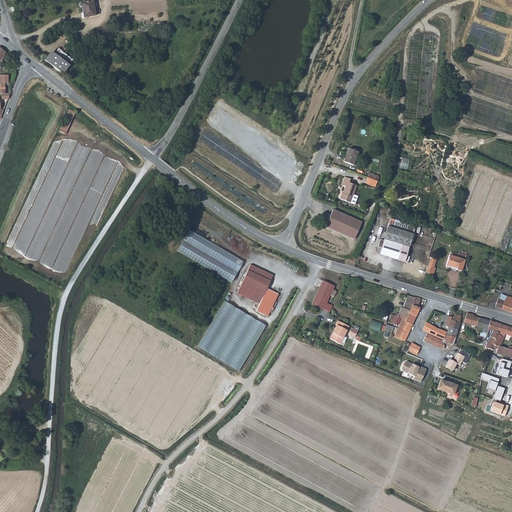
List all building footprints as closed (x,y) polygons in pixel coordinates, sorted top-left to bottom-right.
[(95,16),(95,1),(84,1),(83,1),(82,1),(82,2),(81,2),(81,3),(81,4),(82,5),(83,5),(83,16),(95,16)] [(50,50),(42,58),(45,61),(53,52),(50,50)] [(69,66),(56,55),(53,52),(45,61),(62,74),(69,66)] [(63,75),(70,67),(69,66),(62,74),(63,75)] [(0,102),(0,103),(0,102),(0,99),(8,100),(9,95),(10,93),(3,92),(1,92),(0,97),(0,102)] [(384,103),(361,95),(358,106),(381,114),(384,103)] [(358,151),(348,147),(342,161),(352,165),(358,151)] [(424,165),(402,158),(400,168),(422,174),(424,165)] [(257,177),(257,175),(263,175),(263,166),(251,166),(251,177),(257,177)] [(366,177),(376,181),(378,175),(369,172),(366,177)] [(425,180),(399,174),(396,188),(422,195),(425,180)] [(349,179),(343,177),(340,185),(343,186),(341,193),(340,193),(337,199),(348,203),(355,186),(347,182),(349,179)] [(374,186),(376,181),(366,177),(364,183),(374,186)] [(362,223),(333,210),(326,227),(354,240),(362,223)] [(384,239),(393,242),(401,245),(409,247),(413,234),(387,226),(384,239)] [(175,251),(231,280),(242,259),(186,230),(175,251)] [(397,259),(401,245),(393,242),(384,239),(380,254),(397,259)] [(409,247),(401,245),(397,259),(404,262),(409,247)] [(459,254),(457,254),(456,257),(464,260),(467,252),(462,251),(461,254),(459,253),(459,254)] [(456,269),(461,271),(464,260),(456,257),(449,255),(446,265),(456,269)] [(436,258),(431,257),(426,272),(433,274),(435,267),(433,266),(436,258)] [(271,275),(249,264),(235,292),(258,303),(255,310),(266,315),(277,292),(266,287),(271,275)] [(323,310),(323,309),(326,303),(330,295),(333,297),(336,291),(332,289),(334,286),(322,280),(311,304),(323,310)] [(399,314),(397,313),(396,316),(400,317),(407,319),(409,314),(414,298),(407,296),(404,308),(402,307),(399,314)] [(511,297),(507,296),(505,301),(502,309),(510,311),(511,303),(511,297)] [(417,313),(419,308),(417,307),(420,299),(415,297),(414,298),(409,314),(415,316),(417,313)] [(505,301),(498,299),(495,307),(499,308),(502,309),(505,301)] [(198,348),(240,372),(267,327),(224,302),(198,348)] [(331,306),(326,303),(323,309),(329,312),(331,306)] [(482,328),(481,332),(486,333),(487,329),(490,321),(473,316),(474,315),(467,313),(466,315),(464,322),(482,328)] [(391,314),(390,321),(398,325),(400,317),(396,316),(391,314)] [(412,324),(415,316),(409,314),(407,319),(406,322),(412,324)] [(447,315),(445,323),(449,324),(448,326),(457,329),(461,319),(461,316),(455,314),(454,317),(451,316),(447,315)] [(407,319),(400,317),(398,325),(397,327),(409,331),(412,324),(406,322),(407,319)] [(371,319),(368,327),(378,331),(381,322),(371,319)] [(348,326),(337,321),(335,325),(336,325),(330,339),(339,344),(348,326)] [(496,353),(511,358),(511,350),(507,349),(496,345),(494,345),(500,324),(490,321),(487,329),(493,331),(489,343),(490,344),(489,347),(497,350),(496,353)] [(443,339),(445,340),(448,334),(448,333),(446,332),(443,331),(436,327),(428,324),(425,322),(422,329),(429,333),(436,336),(443,339)] [(511,327),(500,324),(494,345),(496,345),(499,336),(502,337),(503,334),(511,336),(509,347),(508,346),(507,349),(511,350),(511,327)] [(391,334),(393,328),(386,325),(384,331),(391,334)] [(457,329),(448,326),(446,332),(448,333),(448,334),(455,336),(457,329)] [(404,341),(409,331),(397,327),(394,337),(404,341)] [(357,331),(351,328),(348,334),(354,337),(357,331)] [(438,348),(444,348),(443,343),(443,342),(426,334),(423,341),(438,348)] [(453,345),(455,336),(448,334),(445,340),(445,343),(453,345)] [(420,347),(412,343),(411,344),(407,350),(416,355),(420,347)] [(469,354),(459,349),(457,353),(456,352),(451,361),(448,359),(444,366),(451,370),(455,363),(458,365),(461,361),(464,363),(469,354)] [(489,354),(485,363),(486,363),(491,365),(492,366),(495,356),(489,354)] [(511,361),(501,358),(496,373),(506,376),(511,361)] [(413,378),(420,382),(426,369),(419,365),(418,367),(412,364),(406,361),(404,362),(401,368),(402,370),(414,376),(413,378)] [(498,379),(481,373),(480,380),(488,383),(485,389),(494,392),(491,399),(499,402),(504,389),(496,386),(498,379)] [(455,385),(440,380),(437,389),(452,394),(455,385)]
